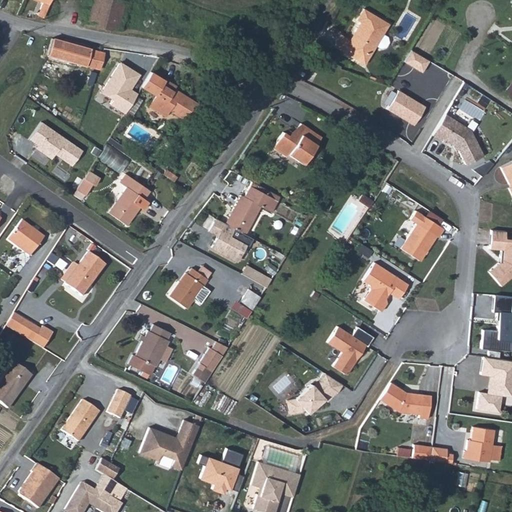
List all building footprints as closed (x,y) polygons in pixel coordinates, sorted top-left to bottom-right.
[(91,0),(86,15),(121,25),(126,0),(91,0)] [(342,52),(359,61),(365,50),(374,49),(375,46),(379,48),(385,48),(388,43),(386,37),(382,34),(389,24),(362,8),(355,20),(359,22),(349,40),(342,52)] [(331,46),(342,52),(349,40),(338,34),(331,46)] [(102,51),(53,37),(48,56),(99,69),(102,51)] [(365,50),(359,61),(364,65),(374,49),(365,50)] [(409,50),(402,62),(420,73),(427,61),(409,50)] [(155,85),(160,76),(150,69),(142,81),(155,85)] [(165,79),(160,76),(155,85),(150,92),(154,96),(150,102),(165,112),(170,106),(188,118),(201,100),(198,97),(181,86),(179,90),(175,87),(178,82),(167,76),(165,79)] [(150,92),(155,85),(142,81),(139,86),(150,92)] [(398,90),(386,109),(412,125),(424,106),(398,90)] [(442,113),(429,135),(438,140),(439,137),(454,146),(463,164),(481,155),(467,128),(442,113)] [(320,130),(299,115),(289,129),(281,123),(270,139),(283,149),(285,146),(300,157),(320,130)] [(82,146),(40,117),(28,134),(37,140),(35,144),(48,153),(51,147),(71,161),(82,146)] [(119,174),(128,160),(104,144),(95,157),(119,174)] [(511,159),(498,166),(508,185),(511,183),(511,185),(511,186),(508,189),(511,196),(511,159)] [(162,166),(176,174),(179,168),(166,160),(162,166)] [(112,201),(129,214),(140,198),(146,200),(151,192),(147,189),(151,183),(126,166),(120,175),(128,179),(112,201)] [(85,172),(72,190),(80,196),(93,177),(85,172)] [(279,196),(252,181),(243,197),(239,195),(223,223),(243,234),(259,206),(270,212),(279,196)] [(7,233),(30,251),(43,232),(20,215),(7,233)] [(243,234),(223,223),(214,218),(208,231),(217,236),(211,247),(231,258),(238,256),(244,245),(248,247),(252,238),(243,234)] [(432,231),(412,218),(396,243),(417,256),(432,231)] [(501,226),(487,225),(486,242),(498,243),(497,251),(500,252),(499,256),(496,256),(486,265),(498,279),(511,267),(511,233),(501,233),(501,226)] [(65,280),(83,292),(105,262),(86,249),(65,280)] [(404,280),(370,258),(359,275),(366,279),(367,285),(360,295),(378,306),(383,298),(382,293),(385,288),(395,294),(404,280)] [(201,261),(197,267),(207,274),(211,268),(201,261)] [(207,274),(197,267),(191,262),(186,269),(184,268),(178,276),(176,275),(166,290),(186,304),(193,294),(200,299),(209,287),(202,282),(207,274)] [(178,276),(184,268),(182,267),(176,275),(178,276)] [(249,306),(258,292),(246,284),(237,298),(249,306)] [(510,291),(492,290),(491,306),(495,306),(495,314),(497,315),(496,326),(481,325),(480,343),(510,345),(511,334),(511,298),(510,298),(510,291)] [(39,335),(46,322),(16,305),(7,319),(39,335)] [(167,325),(156,319),(150,316),(146,325),(144,324),(131,349),(129,349),(124,358),(129,360),(147,369),(155,352),(163,338),(165,334),(163,333),(167,325)] [(39,335),(45,339),(53,324),(47,319),(46,322),(39,335)] [(371,333),(354,322),(349,330),(334,320),(323,337),(340,347),(331,361),(345,370),(352,360),(350,359),(353,355),(354,356),(363,341),(365,343),(371,333)] [(203,379),(226,342),(215,337),(210,345),(208,344),(197,359),(198,360),(191,371),(203,379)] [(169,341),(163,338),(155,352),(161,355),(162,355),(169,342),(169,341)] [(499,354),(483,352),(481,369),(491,371),(489,388),(479,387),(477,404),(500,407),(502,391),(511,392),(511,363),(498,361),(499,354)] [(0,379),(0,392),(11,400),(37,365),(19,353),(0,379)] [(511,355),(499,354),(498,361),(511,363),(511,355)] [(325,370),(320,377),(338,388),(342,381),(325,370)] [(297,398),(289,400),(292,413),(305,410),(306,408),(310,411),(316,405),(318,407),(327,397),(329,398),(338,388),(320,377),(314,383),(311,382),(297,398)] [(405,389),(390,379),(379,396),(399,408),(420,410),(419,414),(428,415),(431,391),(419,390),(419,392),(415,391),(413,389),(405,389)] [(117,414),(127,391),(114,385),(104,408),(117,414)] [(96,407),(79,396),(58,427),(75,438),(96,407)] [(158,425),(149,422),(140,446),(157,453),(160,447),(174,452),(171,459),(181,463),(197,420),(183,414),(176,433),(170,431),(169,433),(156,429),(158,425)] [(467,445),(465,445),(464,453),(490,457),(495,425),(474,422),(471,439),(468,438),(467,445)] [(433,444),(414,442),(413,455),(431,457),(433,444)] [(227,450),(222,463),(201,455),(198,462),(203,464),(198,478),(212,483),(210,488),(222,492),(224,488),(228,490),(229,487),(237,490),(243,476),(235,473),(241,456),(227,450)] [(295,487),(300,470),(258,457),(251,480),(259,483),(261,483),(259,491),(257,490),(252,505),(274,511),(278,497),(276,496),(278,489),(280,489),(282,483),(295,487)] [(55,476),(33,460),(27,468),(29,469),(15,488),(15,492),(34,505),(55,476)] [(100,472),(96,479),(108,487),(113,479),(100,472)] [(77,482),(62,508),(68,511),(78,511),(85,500),(106,511),(108,511),(111,508),(113,510),(119,500),(105,492),(108,487),(96,479),(91,487),(85,483),(84,485),(78,482),(77,482)] [(120,497),(125,487),(114,482),(109,492),(120,497)] [(293,493),(295,487),(282,483),(280,489),(293,493)]
